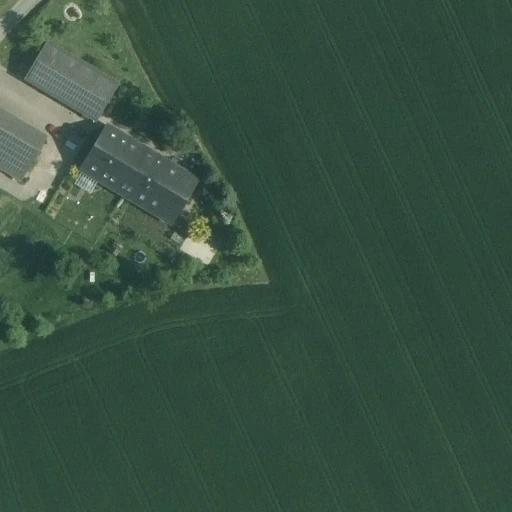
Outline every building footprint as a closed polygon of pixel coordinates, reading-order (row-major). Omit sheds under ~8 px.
[(117,86),(47,44),(25,80),(96,122),(117,86)] [(46,139),(0,111),(0,170),(20,183),(37,153),(39,151),(41,146),(46,139)] [(156,158),(106,128),(81,170),(92,177),(131,200),(156,158)] [(47,157),(48,155),(47,153),(46,151),(44,150),(42,150),(40,150),(39,151),(37,153),(37,155),(37,157),(39,159),(40,160),(43,160),(45,160),(46,159),(47,157)] [(196,182),(156,158),(131,200),(171,224),(196,182)] [(92,177),(81,170),(75,180),(86,186),(92,177)]
